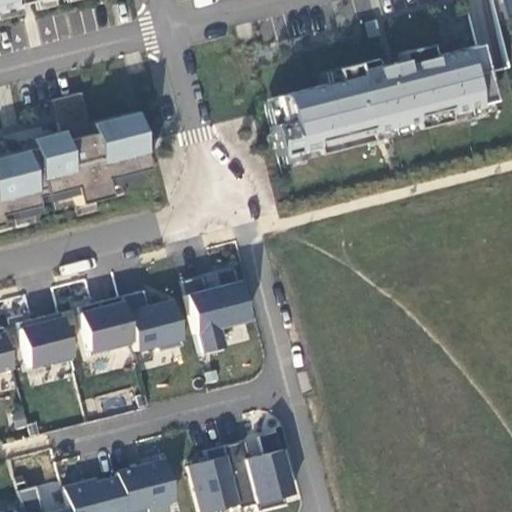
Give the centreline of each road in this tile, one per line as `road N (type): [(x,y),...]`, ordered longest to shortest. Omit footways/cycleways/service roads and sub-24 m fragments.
road 1 (residential): [(0,459),(288,388)]
road 2 (residential): [(232,215),(0,269)]
road 3 (residential): [(173,25),(232,215)]
road 4 (residential): [(232,215),(249,235),(288,388)]
road 5 (residential): [(173,25),(0,72)]
road 6 (residential): [(288,388),(319,511)]
